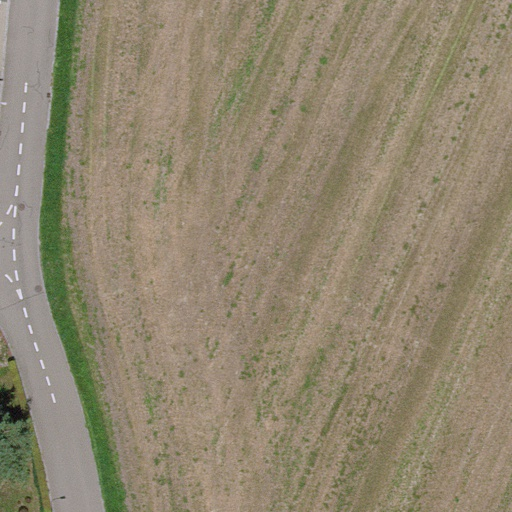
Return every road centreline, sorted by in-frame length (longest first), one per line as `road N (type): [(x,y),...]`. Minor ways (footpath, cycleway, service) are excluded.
road 1 (residential): [(0,262),(25,301),(80,511)]
road 2 (residential): [(35,0),(19,191),(0,247)]
